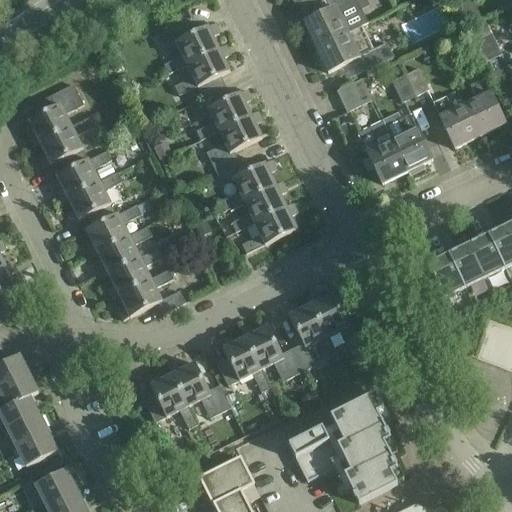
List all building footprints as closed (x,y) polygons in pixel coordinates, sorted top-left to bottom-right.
[(360,29),(367,26),(354,0),(327,0),(333,11),(303,25),(316,51),(346,36),(360,29)] [(453,0),(458,11),(469,7),(466,0),(453,0)] [(219,52),(213,40),(218,37),(216,33),(217,32),(215,27),(208,30),(199,34),(193,24),(171,34),(176,45),(176,46),(182,59),(164,68),(168,77),(187,68),(219,52)] [(316,51),(328,76),(359,61),(365,74),(393,61),(386,46),(372,53),(360,29),(346,36),(316,51)] [(491,36),(478,42),(489,64),(501,58),(491,36)] [(474,71),(488,64),(478,42),(464,49),(474,71)] [(203,101),(225,90),(220,79),(230,75),(223,61),(228,59),(226,54),(228,53),(226,49),(219,52),(187,68),(193,81),(174,89),(179,99),(197,90),(198,90),(203,101)] [(405,78),(415,100),(429,93),(418,71),(405,78)] [(402,106),(415,100),(405,78),(391,84),(402,106)] [(347,116),(365,107),(372,103),(362,82),(355,85),(337,94),(347,116)] [(480,140),(505,127),(483,82),(471,89),(477,102),(465,108),(480,140)] [(38,119),(28,124),(35,137),(30,140),(32,144),(30,145),(33,150),(40,146),(72,130),(65,118),(83,108),(73,88),(51,99),(33,108),(38,119)] [(251,119),(251,118),(245,106),(250,104),(248,99),(250,98),(247,93),(240,97),(240,96),(230,101),(225,90),(203,101),(208,112),(214,125),(196,134),(201,144),(219,135),(251,119)] [(480,140),(465,108),(453,114),(446,100),(433,107),(455,152),(480,140)] [(239,166),(234,155),(262,141),(256,128),(260,126),(258,121),(260,120),(258,115),(251,118),(251,119),(219,135),(225,147),(207,156),(217,177),(239,166)] [(401,123),(398,116),(382,124),(407,175),(409,179),(425,172),(423,168),(432,163),(410,118),(401,123)] [(66,174),(88,163),(76,139),(94,130),(90,120),(72,130),(40,146),(46,158),(41,161),(43,165),(41,166),(44,171),(50,168),(51,168),(60,164),(66,174)] [(382,187),(407,175),(382,124),(358,136),(367,156),(382,187)] [(166,145),(154,151),(160,161),(171,156),(166,145)] [(66,174),(56,179),(63,192),(58,195),(60,199),(58,200),(61,205),(68,202),(100,185),(93,173),(111,164),(106,154),(89,163),(88,163),(66,174)] [(276,189),(270,177),(275,174),(273,169),(274,169),(272,164),(265,167),(265,166),(244,176),(239,166),(217,177),(222,189),(233,183),(239,196),(221,204),(225,214),(244,205),(243,205),(276,189)] [(93,230),(116,218),(104,194),(122,185),(118,176),(100,185),(68,202),(74,214),(69,216),(71,221),(69,222),(72,226),(78,223),(79,224),(88,219),(93,230)] [(286,210),(280,198),(285,196),(283,191),(285,190),(282,185),(276,189),(243,205),(244,205),(250,217),(231,226),(236,235),(254,227),(254,226),(286,210)] [(242,248),(246,257),(264,248),(265,249),(297,233),(291,220),(296,217),(294,213),(295,212),(293,207),(286,210),(254,226),(254,227),(260,239),(242,248)] [(129,239),(123,227),(141,218),(136,209),(118,218),(118,217),(116,218),(93,230),(86,233),(92,247),(88,249),(90,254),(88,255),(91,259),(97,256),(129,239)] [(199,241),(199,240),(211,235),(205,222),(193,228),(192,228),(199,241)] [(511,238),(507,229),(487,238),(504,273),(511,269),(511,238)] [(101,281),(108,277),(140,261),(134,248),(152,239),(147,230),(129,239),(97,256),(103,268),(98,270),(101,275),(99,276),(101,281)] [(487,238),(468,248),(485,283),(504,273),(487,238)] [(468,248),(448,258),(465,293),(485,283),(468,248)] [(119,299),(151,282),(145,270),(163,261),(158,251),(140,261),(108,277),(114,289),(109,292),(112,296),(110,297),(112,302),(119,299)] [(448,258),(427,268),(444,303),(465,293),(448,258)] [(0,299),(17,291),(10,278),(15,275),(13,271),(14,270),(12,265),(5,268),(0,271),(0,299)] [(163,317),(186,306),(180,294),(162,303),(156,291),(174,282),(169,273),(151,282),(119,299),(125,311),(120,313),(122,318),(121,319),(123,324),(130,320),(130,321),(158,307),(163,317)] [(349,351),(369,341),(358,319),(347,324),(333,296),(320,303),(318,298),(313,300),(312,298),(307,301),(311,308),(328,340),(340,333),(349,351)] [(337,358),(328,340),(311,308),(299,314),(296,309),(292,311),(291,309),(286,312),(290,318),(289,319),(294,328),(303,347),(292,352),(303,374),(315,368),(306,350),(318,344),(327,362),(337,358)] [(303,374),(292,352),(281,357),(267,330),(254,336),(252,331),(247,334),(246,332),(241,334),(245,341),(262,373),(274,367),(283,385),(303,374)] [(271,391),(262,373),(245,341),(233,347),(230,342),(226,344),(225,343),(220,345),(223,352),(227,361),(217,367),(228,389),(239,384),(252,377),(261,396),(271,391)] [(0,391),(29,377),(19,358),(0,367),(0,391)] [(169,371),(189,410),(201,403),(210,422),(231,411),(219,389),(209,394),(195,366),(181,373),(179,368),(174,370),(173,368),(169,371)] [(198,428),(189,410),(169,371),(172,378),(160,384),(157,379),(153,381),(152,379),(147,382),(151,388),(150,389),(155,398),(144,403),(155,426),(166,420),(166,421),(179,414),(189,432),(198,428)] [(29,377),(0,391),(0,397),(6,410),(7,411),(30,400),(38,396),(29,377)] [(344,480),(358,507),(398,487),(391,473),(396,471),(383,445),(388,442),(374,414),(379,411),(372,398),(329,420),(343,447),(337,450),(350,476),(344,480)] [(6,410),(0,413),(0,418),(7,433),(39,417),(30,400),(7,411),(6,410)] [(16,451),(48,436),(39,417),(7,433),(16,451)] [(248,437),(260,432),(256,425),(245,431),(248,437)] [(307,487),(340,470),(321,433),(288,450),(307,487)] [(26,470),(57,454),(48,436),(16,451),(26,470)] [(241,494),(254,488),(240,460),(199,481),(213,509),(214,509),(214,508),(241,494)] [(44,507),(76,491),(66,472),(35,488),(44,507)] [(47,511),(78,511),(85,509),(76,491),(44,507),(47,511)] [(215,511),(250,511),(241,494),(214,508),(214,509),(215,511)]
